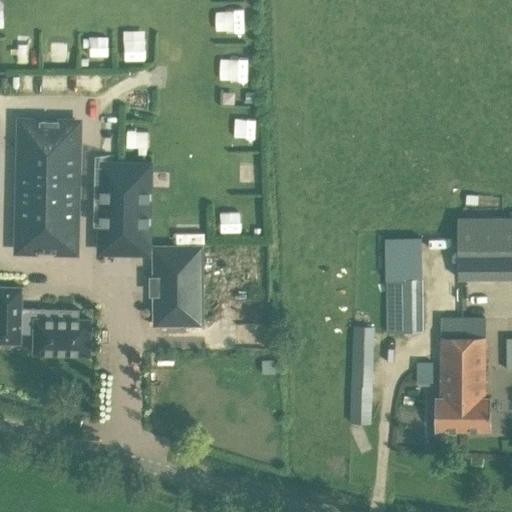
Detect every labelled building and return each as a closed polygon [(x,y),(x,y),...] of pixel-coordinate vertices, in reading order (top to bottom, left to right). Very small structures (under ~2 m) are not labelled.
[(238,2),(218,3),(219,25),(239,25),(238,2)] [(86,51),(86,30),(76,30),(76,51),(86,51)] [(43,36),(43,53),(59,52),(58,36),(43,36)] [(242,47),(220,47),(221,71),(242,71),(242,47)] [(252,138),(253,113),(242,113),(241,138),(252,138)] [(80,255),(83,117),(57,117),(57,119),(42,119),(42,116),(16,115),(13,254),(38,254),(38,251),(55,252),(55,255),(80,255)] [(121,116),(120,138),(142,139),(143,117),(121,116)] [(240,153),(241,179),(252,179),(251,153),(240,153)] [(102,163),(99,251),(148,252),(150,164),(102,163)] [(182,198),(200,198),(200,178),(181,178),(182,198)] [(211,201),(212,222),(233,222),(232,201),(211,201)] [(153,210),(154,224),(192,222),(191,208),(153,210)] [(458,279),(511,278),(511,217),(458,218),(458,279)] [(421,237),(385,238),(387,331),(423,330),(423,278),(422,278),(421,237)] [(202,299),(202,245),(153,245),(154,300),(149,300),(149,306),(154,306),(154,324),(203,324),(203,305),(208,305),(208,299),(202,299)] [(34,353),(90,354),(91,319),(79,319),(79,309),(21,307),(22,286),(0,285),(0,341),(21,342),(21,332),(34,332),(34,353)] [(373,327),(354,326),(351,422),(369,422),(373,327)] [(467,398),(467,338),(441,338),(440,397),(435,397),(435,430),(466,430),(466,398),(467,398)] [(466,398),(466,430),(490,430),(490,397),(485,397),(485,338),(467,338),(467,398),(466,398)] [(212,339),(186,340),(186,360),(213,359),(212,339)] [(417,361),(417,373),(417,374),(427,374),(429,373),(430,372),(431,371),(432,370),(433,369),(433,361),(417,361)] [(198,400),(197,365),(175,366),(176,401),(198,400)]
